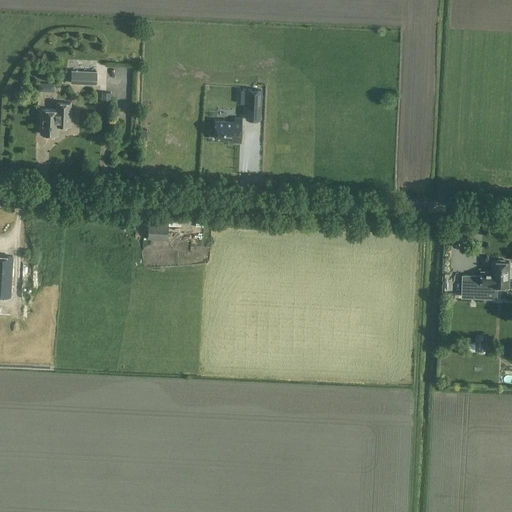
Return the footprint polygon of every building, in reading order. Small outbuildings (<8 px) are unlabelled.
[(72,71),(71,83),(96,84),(97,72),(72,71)] [(239,103),(247,103),(248,89),(240,89),(239,103)] [(261,90),(248,89),(247,103),(247,119),(260,120),(261,90)] [(42,109),(41,134),(57,135),(57,127),(60,126),(70,126),(71,103),(57,102),(57,110),(42,109)] [(215,120),(215,139),(231,139),(231,141),(241,142),(242,118),(235,118),(235,121),(215,120)] [(156,128),(157,141),(176,139),(175,127),(156,128)] [(194,160),(193,137),(178,138),(179,161),(194,160)] [(164,222),(148,221),(147,240),(168,241),(169,218),(164,218),(164,222)] [(0,299),(14,301),(16,261),(0,259),(0,299)] [(509,269),(509,261),(504,261),(504,260),(498,260),(498,261),(492,261),(492,270),(490,272),(481,271),(480,284),(491,285),(491,286),(508,286),(509,277),(511,277),(511,269),(509,269)] [(477,285),(477,273),(467,274),(468,286),(477,285)] [(481,336),(474,336),(474,352),(483,352),(483,345),(481,345),(481,336)]
